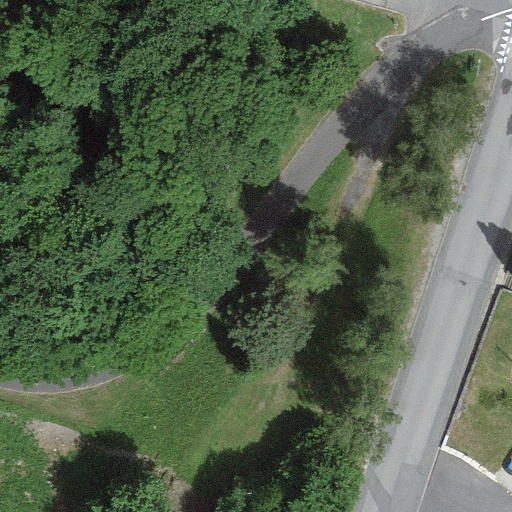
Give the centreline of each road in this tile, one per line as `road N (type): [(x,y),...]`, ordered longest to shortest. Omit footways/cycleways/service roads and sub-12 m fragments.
road 1 (unclassified): [(0,362),(80,368),(158,331),(235,255),(347,109),(428,39),(511,14)]
road 2 (tertiary): [(387,511),(511,161)]
